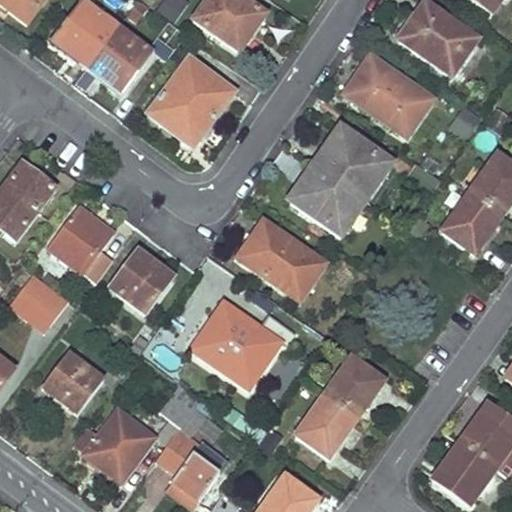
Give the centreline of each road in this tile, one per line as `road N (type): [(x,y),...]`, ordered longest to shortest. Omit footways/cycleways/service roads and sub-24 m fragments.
road 1 (residential): [(28,78),(185,199),(207,201),(224,192),(357,0)]
road 2 (residential): [(511,299),(373,493)]
